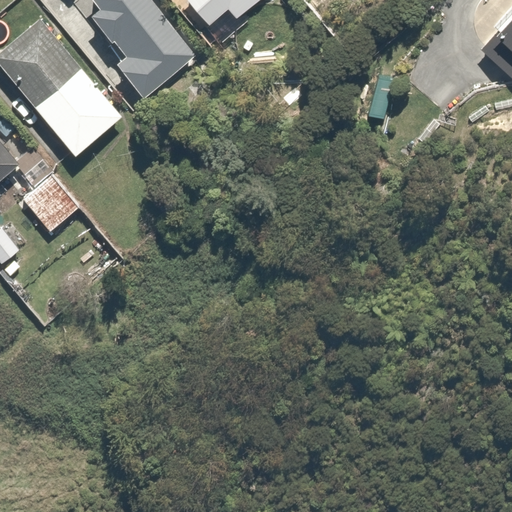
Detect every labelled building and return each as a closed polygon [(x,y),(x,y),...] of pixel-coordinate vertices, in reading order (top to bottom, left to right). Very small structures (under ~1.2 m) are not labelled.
[(170,75),(121,0),(77,0),(70,5),(82,24),(74,30),(101,73),(89,80),(111,113),(170,75)] [(258,0),(169,0),(166,2),(190,40),(210,27),(215,35),(250,13),(246,8),(258,0)] [(511,6),(461,61),(504,101),(511,91),(511,6)] [(22,40),(0,56),(0,106),(45,167),(91,133),(22,40)] [(86,207),(55,172),(26,198),(58,233),(86,207)] [(17,200),(0,214),(0,230),(16,249),(41,228),(17,200)]
